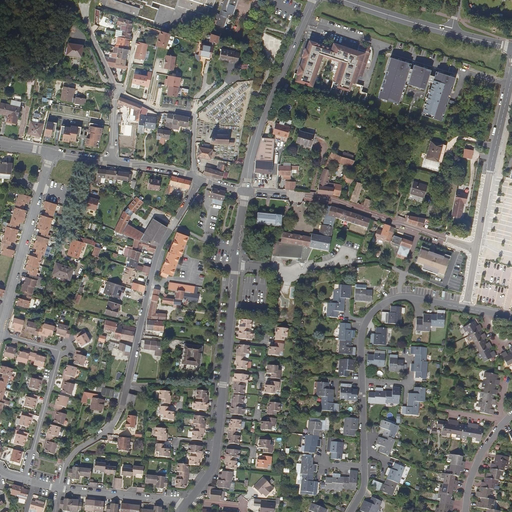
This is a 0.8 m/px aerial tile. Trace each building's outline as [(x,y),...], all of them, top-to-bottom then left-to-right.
[(106,0),(104,6),(155,22),(159,8),(152,6),(153,2),(175,9),(176,5),(206,15),(209,6),(212,7),(214,0),(106,0)] [(224,0),(219,16),(215,14),(213,19),(218,20),(216,24),(224,27),(229,13),(233,14),(237,0),(224,0)] [(132,22),(132,21),(120,17),(117,24),(122,26),(121,30),(123,30),(122,38),(129,39),(131,29),(132,22)] [(166,46),(171,34),(168,33),(164,32),(161,31),(157,43),(166,46)] [(218,43),(220,36),(211,34),(210,42),(218,43)] [(118,37),(117,39),(120,40),(119,48),(128,49),(129,39),(122,38),(121,38),(118,37)] [(137,45),(134,57),(144,60),(148,44),(136,40),(135,45),(137,45)] [(295,74),(293,78),(297,80),(296,83),(312,88),(322,57),(340,63),(330,92),(364,103),(367,94),(361,92),(363,86),(356,84),(359,76),(362,77),(370,53),(368,52),(370,47),(360,43),(357,50),(334,43),(332,48),(309,41),(306,49),(305,48),(302,58),(303,58),(300,66),(299,65),(296,74),(295,74)] [(69,44),(67,54),(81,56),(83,46),(69,44)] [(201,45),(199,55),(211,57),(213,48),(201,45)] [(115,47),(114,52),(127,55),(127,53),(129,53),(130,50),(128,49),(119,48),(116,47),(115,47)] [(222,49),(219,60),(232,62),(233,61),(235,52),(222,49)] [(111,52),(110,57),(116,58),(126,60),(127,55),(114,52),(111,52)] [(174,70),(176,56),(167,55),(166,59),(165,59),(164,64),(165,64),(164,68),(174,70)] [(443,120),(456,76),(436,70),(435,76),(430,74),(431,69),(414,64),(412,69),(410,68),(411,63),(391,57),(379,97),(400,104),(406,83),(430,90),(423,114),(443,120)] [(115,68),(126,69),(127,66),(125,66),(126,60),(116,58),(115,61),(114,61),(113,60),(106,59),(109,66),(115,67),(115,68)] [(136,80),(139,68),(132,66),(129,78),(136,80)] [(28,84),(34,85),(36,76),(30,75),(28,84)] [(180,77),(168,75),(167,79),(167,81),(165,81),(164,85),(179,87),(180,77)] [(134,86),(136,80),(129,78),(127,85),(127,87),(130,88),(130,85),(134,86)] [(168,86),(166,96),(177,97),(178,87),(168,86)] [(63,87),(61,100),(74,102),(74,103),(84,105),(85,99),(75,97),(75,98),(72,98),(73,88),(63,87)] [(135,120),(139,121),(140,111),(143,106),(138,104),(119,97),(117,103),(117,106),(120,107),(122,105),(135,110),(134,113),(136,114),(135,120)] [(20,107),(19,107),(20,102),(11,100),(10,105),(8,115),(6,121),(16,123),(20,107)] [(0,102),(0,112),(8,115),(10,105),(0,102)] [(146,116),(149,109),(143,106),(140,111),(139,121),(137,133),(143,133),(143,128),(154,129),(156,118),(146,116)] [(165,130),(157,129),(157,136),(160,137),(160,139),(160,143),(164,144),(165,139),(163,138),(163,137),(165,137),(169,138),(171,130),(172,123),(174,115),(168,113),(166,122),(165,130)] [(188,126),(190,118),(174,115),(172,123),(181,125),(188,126)] [(29,129),(28,133),(40,136),(42,124),(39,123),(39,119),(32,118),(31,122),(30,121),(29,129)] [(57,123),(47,121),(44,135),(54,138),(57,123)] [(86,145),(99,147),(101,134),(102,124),(89,123),(88,128),(88,132),(87,132),(86,145)] [(272,133),(288,138),(291,127),(275,123),(272,133)] [(70,140),(79,141),(81,127),(71,125),(70,127),(61,126),(59,141),(69,142),(70,140)] [(300,131),(297,142),(311,146),(314,135),(300,131)] [(212,133),(211,144),(234,145),(235,140),(230,140),(231,134),(212,133)] [(275,139),(261,137),(255,160),(254,173),(272,174),(275,139)] [(443,144),(431,141),(426,158),(438,162),(439,156),(443,144)] [(197,156),(214,159),(216,152),(212,151),(212,149),(209,149),(210,145),(203,143),(202,147),(199,147),(197,156)] [(472,150),(465,149),(463,156),(471,158),(472,150)] [(336,161),(345,164),(347,158),(341,156),(332,152),(329,159),(336,161)] [(372,157),(365,168),(368,170),(375,160),(372,157)] [(347,158),(345,164),(351,167),(355,160),(347,158)] [(336,163),(336,161),(329,159),(319,179),(318,193),(332,194),(341,197),(345,198),(345,195),(340,194),(342,185),(329,183),(330,181),(329,180),(330,174),(333,175),(333,172),(328,170),(331,161),(336,163)] [(0,168),(0,177),(9,179),(11,173),(12,163),(3,162),(3,165),(0,164),(0,168)] [(285,165),(279,165),(278,175),(285,175),(293,176),(293,169),(298,169),(299,166),(290,166),(291,163),(285,162),(285,165)] [(205,167),(203,174),(205,175),(222,180),(226,165),(219,163),(217,170),(205,167)] [(104,178),(105,178),(106,170),(97,169),(96,181),(104,182),(104,178)] [(117,171),(106,170),(105,178),(116,179),(117,171)] [(129,173),(117,171),(116,179),(131,181),(132,174),(129,174),(129,173)] [(345,181),(350,183),(354,184),(355,181),(356,177),(348,173),(349,171),(345,171),(343,178),(345,179),(345,181)] [(166,193),(171,195),(174,185),(189,189),(192,181),(171,175),(166,193)] [(161,180),(149,178),(148,188),(159,190),(161,180)] [(286,181),(286,190),(295,191),(296,181),(286,181)] [(414,181),(410,193),(424,197),(427,185),(414,181)] [(356,182),(350,201),(356,203),(361,189),(365,190),(367,185),(356,182)] [(213,188),(210,196),(213,197),(212,203),(222,206),(226,191),(213,188)] [(19,193),(15,204),(24,206),(25,202),(28,203),(30,197),(19,193)] [(466,205),(468,195),(456,193),(452,218),(461,220),(464,205),(466,205)] [(96,210),(98,201),(99,200),(94,198),(83,195),(80,206),(96,210)] [(140,240),(144,234),(127,224),(131,216),(140,205),(147,210),(150,206),(143,202),(137,197),(134,199),(123,211),(114,230),(126,235),(129,236),(136,238),(140,240)] [(366,198),(363,206),(371,209),(372,205),(370,204),(372,200),(366,198)] [(54,215),(57,204),(45,201),(43,208),(46,209),(45,212),(54,215)] [(15,204),(12,214),(24,217),(26,210),(23,209),(24,206),(15,204)] [(320,232),(331,234),(333,227),(335,218),(338,208),(327,205),(323,225),(321,225),(320,232)] [(335,218),(346,222),(349,212),(338,208),(335,218)] [(51,225),(54,215),(45,212),(44,216),(41,215),(39,222),(51,225)] [(346,222),(367,228),(370,219),(349,212),(346,222)] [(257,213),(256,224),(269,225),(281,226),(282,218),(283,217),(281,214),(280,216),(267,214),(257,213)] [(12,214),(9,223),(16,225),(18,226),(19,222),(22,223),(24,217),(12,214)] [(423,228),(426,219),(407,215),(406,219),(405,221),(423,228)] [(153,218),(144,234),(140,240),(144,241),(156,220),(153,218)] [(160,222),(156,220),(144,241),(156,246),(167,227),(160,222)] [(48,235),(51,225),(39,222),(37,228),(40,229),(39,232),(41,233),(48,235)] [(15,229),(16,225),(9,223),(8,223),(4,233),(16,237),(18,230),(15,229)] [(375,238),(384,241),(385,241),(390,226),(384,224),(382,231),(378,230),(375,238)] [(393,232),(394,228),(392,227),(390,226),(385,241),(389,242),(394,243),(394,245),(400,247),(397,257),(408,261),(409,258),(406,257),(409,249),(410,249),(413,243),(393,236),(393,237),(391,237),(392,234),(393,232)] [(14,243),(16,237),(4,233),(2,243),(4,244),(10,245),(11,242),(14,243)] [(47,246),(49,236),(48,235),(41,233),(40,237),(37,236),(35,243),(47,246)] [(330,239),(319,236),(312,235),(311,238),(305,237),(290,233),(288,234),(283,233),(282,242),(313,248),(328,251),(330,239)] [(159,274),(160,274),(166,276),(170,278),(173,270),(169,269),(170,267),(172,268),(173,265),(175,266),(178,258),(179,259),(182,251),(180,250),(181,248),(179,247),(179,245),(184,247),(187,239),(175,234),(167,254),(159,274)] [(85,247),(86,243),(83,242),(73,238),(67,254),(78,258),(82,246),(85,247)] [(148,249),(154,252),(156,246),(144,241),(140,240),(136,238),(133,247),(128,245),(127,247),(140,252),(142,245),(149,247),(148,249)] [(279,257),(298,261),(298,259),(283,257),(281,256),(280,255),(279,253),(278,252),(278,251),(277,250),(278,243),(281,243),(282,242),(278,241),(275,241),(272,256),(279,257)] [(279,253),(280,255),(281,256),(283,257),(298,259),(298,261),(299,262),(300,263),(301,263),(304,264),(305,262),(306,262),(313,248),(282,242),(281,243),(278,243),(277,250),(278,251),(278,252),(279,253)] [(44,255),(47,246),(35,243),(33,249),(36,250),(35,253),(42,255),(44,255)] [(4,244),(1,254),(12,258),(15,250),(11,249),(12,246),(10,245),(4,244)] [(97,256),(100,248),(95,246),(92,254),(93,255),(97,256)] [(437,273),(443,275),(450,257),(444,255),(443,258),(433,255),(431,254),(431,253),(428,251),(429,250),(429,249),(421,246),(415,262),(423,265),(422,267),(437,273)] [(138,259),(140,252),(127,247),(126,247),(124,255),(127,256),(130,257),(138,259)] [(39,265),(42,255),(35,253),(34,252),(33,256),(29,255),(27,262),(39,265)] [(125,263),(124,265),(126,265),(136,269),(143,271),(149,273),(150,267),(144,265),(143,267),(136,265),(138,259),(130,257),(129,260),(127,264),(125,263)] [(36,276),(39,265),(27,262),(25,269),(29,270),(28,274),(30,274),(36,276)] [(56,263),(53,274),(70,279),(73,268),(56,263)] [(133,279),(136,269),(126,265),(122,282),(129,284),(130,278),(133,279)] [(26,277),(24,284),(34,287),(36,287),(38,277),(36,276),(30,274),(29,278),(26,277)] [(124,291),(125,287),(107,281),(105,288),(103,293),(119,298),(122,290),(124,291)] [(133,282),(131,288),(144,292),(145,286),(133,282)] [(170,282),(169,290),(176,291),(190,293),(195,294),(196,287),(170,282)] [(31,297),(34,287),(24,284),(23,284),(21,291),(24,292),(23,295),(31,297)] [(334,284),(333,303),(343,304),(344,298),(349,298),(350,285),(334,284)] [(366,286),(356,285),(355,300),(371,301),(372,291),(365,291),(366,286)] [(155,314),(159,296),(160,292),(154,289),(147,318),(155,319),(155,320),(165,321),(166,314),(159,314),(155,314)] [(183,300),(185,300),(186,296),(189,297),(190,293),(176,291),(175,299),(183,300)] [(167,295),(164,294),(163,297),(162,303),(173,305),(173,302),(174,299),(167,298),(167,295)] [(28,308),(31,297),(23,295),(22,299),(19,298),(17,305),(28,308)] [(116,316),(120,304),(109,301),(105,313),(116,316)] [(343,312),(343,304),(333,303),(328,303),(327,317),(337,318),(338,311),(343,312)] [(385,323),(400,324),(401,307),(391,307),(391,313),(386,312),(385,323)] [(437,316),(431,315),(430,326),(444,327),(445,311),(437,311),(437,316)] [(416,330),(429,331),(430,326),(431,315),(423,315),(423,320),(416,320),(416,330)] [(10,327),(14,328),(13,330),(21,332),(24,321),(13,318),(10,327)] [(239,327),(238,331),(248,332),(248,328),(251,328),(252,320),(241,319),(240,327),(239,327)] [(117,325),(117,323),(106,320),(103,330),(115,332),(113,338),(120,339),(122,330),(121,330),(122,326),(117,325)] [(163,332),(164,322),(147,320),(145,330),(156,331),(156,333),(159,334),(159,332),(163,332)] [(28,332),(37,335),(38,334),(39,328),(35,327),(36,323),(27,321),(24,330),(29,331),(28,332)] [(470,335),(479,330),(482,328),(479,324),(477,326),(475,321),(463,327),(465,332),(467,331),(470,335)] [(38,334),(46,336),(48,336),(48,335),(52,336),(54,326),(44,323),(42,329),(39,328),(38,334)] [(340,323),(339,340),(340,340),(351,341),(351,338),(355,338),(355,331),(350,331),(350,324),(340,323)] [(56,333),(60,335),(60,336),(69,338),(70,331),(67,330),(68,327),(58,324),(56,333)] [(136,328),(124,325),(122,330),(120,339),(132,342),(136,328)] [(275,335),(275,339),(284,340),(285,336),(287,336),(288,328),(277,327),(277,335),(275,335)] [(371,334),(370,345),(385,346),(386,329),(377,328),(376,334),(371,334)] [(78,343),(79,343),(81,346),(90,342),(83,330),(76,334),(74,336),(76,340),(78,343)] [(472,339),(475,344),(484,339),(487,337),(484,333),(482,334),(479,330),(470,335),(468,336),(470,340),(472,339)] [(252,340),(253,332),(248,332),(238,331),(237,331),(237,334),(238,335),(238,338),(252,340)] [(477,348),(479,352),(489,347),(491,346),(489,342),(486,343),(484,339),(475,344),(473,345),(475,349),(477,348)] [(155,355),(161,357),(163,343),(144,340),(143,348),(156,350),(155,355)] [(350,348),(351,341),(340,340),(339,354),(355,355),(355,348),(350,348)] [(108,348),(112,350),(113,347),(118,349),(119,344),(109,341),(109,343),(108,348)] [(121,354),(129,356),(131,347),(119,343),(119,344),(118,349),(113,347),(112,350),(111,354),(120,357),(121,354)] [(276,347),(274,347),(269,346),(268,354),(279,356),(280,351),(283,352),(284,344),(276,343),(276,347)] [(184,344),(182,364),(199,366),(202,347),(184,344)] [(248,354),(249,346),(238,345),(238,352),(236,352),(236,356),(245,357),(245,353),(248,354)] [(16,348),(10,346),(9,348),(6,347),(3,356),(13,359),(16,348)] [(415,355),(415,361),(425,362),(426,348),(411,347),(410,354),(415,355)] [(484,361),(496,355),(494,350),(491,352),(489,347),(479,352),(477,353),(480,358),(482,357),(484,361)] [(75,359),(74,363),(83,366),(85,357),(82,356),(83,352),(76,350),(73,359),(75,359)] [(368,355),(367,365),(384,367),(386,352),(374,350),(374,356),(368,355)] [(33,353),(22,351),(22,352),(18,351),(16,361),(26,364),(27,359),(31,360),(33,353)] [(507,354),(505,352),(501,354),(502,355),(508,365),(511,363),(511,352),(511,351),(507,354)] [(43,367),(45,358),(41,357),(41,356),(33,353),(31,360),(34,361),(33,365),(43,367)] [(398,356),(390,355),(389,370),(402,372),(403,362),(397,361),(398,356)] [(245,361),(245,357),(236,356),(235,361),(237,361),(236,368),(247,370),(247,361),(245,361)] [(355,360),(340,359),(339,377),(349,378),(349,371),(354,371),(355,360)] [(425,379),(426,362),(425,362),(415,361),(414,364),(411,364),(410,371),(415,372),(415,378),(425,379)] [(67,365),(65,369),(64,369),(62,378),(63,378),(69,380),(70,376),(73,377),(76,368),(67,365)] [(266,373),(271,373),(273,374),(272,378),(280,379),(281,370),(277,370),(278,366),(267,365),(266,373)] [(0,374),(2,375),(1,378),(7,379),(10,380),(12,369),(11,369),(1,366),(0,368),(0,374)] [(232,377),(232,381),(233,381),(242,382),(247,382),(248,375),(234,373),(233,377),(232,377)] [(499,386),(499,385),(500,381),(497,380),(498,376),(485,373),(484,378),(486,379),(485,383),(496,385),(499,386)] [(42,383),(43,378),(36,376),(35,379),(31,378),(29,388),(38,391),(39,386),(40,383),(42,383)] [(74,385),(68,383),(69,380),(63,378),(60,388),(62,389),(61,392),(71,395),(74,385)] [(242,386),(242,382),(233,381),(233,385),(234,385),(233,393),(234,393),(241,394),(244,394),(245,386),(242,386)] [(271,386),(270,386),(265,385),(264,393),(275,394),(275,390),(279,390),(279,382),(272,381),(271,386)] [(318,382),(317,396),(322,396),(332,397),(333,390),(327,389),(328,383),(318,382)] [(485,388),(484,393),(494,395),(497,395),(498,390),(495,390),(496,385),(485,383),(483,383),(482,387),(485,388)] [(356,400),(357,391),(351,390),(352,385),(341,384),(340,399),(356,400)] [(113,397),(114,391),(114,390),(102,387),(100,395),(103,396),(113,397)] [(409,393),(408,401),(418,402),(423,402),(425,388),(414,387),(414,394),(409,393)] [(383,388),(375,388),(375,389),(374,393),(368,393),(368,403),(385,404),(385,403),(386,393),(383,392),(383,388)] [(392,393),(386,393),(385,403),(398,404),(400,388),(392,388),(392,393)] [(198,398),(197,402),(207,403),(207,399),(206,399),(207,391),(196,390),(195,398),(198,398)] [(161,399),(160,403),(169,404),(170,400),(169,400),(170,392),(159,391),(158,398),(161,399)] [(103,400),(103,396),(100,395),(84,392),(81,401),(86,403),(87,397),(93,398),(91,409),(102,411),(104,400),(103,400)] [(483,397),(482,403),(493,405),(495,405),(496,400),(494,400),(494,395),(484,393),(481,392),(480,397),(483,397)] [(33,409),(34,405),(35,401),(37,402),(38,396),(31,394),(30,398),(27,397),(24,406),(33,409)] [(127,403),(126,404),(133,406),(136,396),(129,394),(127,403)] [(241,395),(234,395),(233,394),(232,402),(231,402),(230,406),(240,407),(240,403),(243,403),(244,396),(241,395)] [(59,395),(57,403),(55,403),(54,408),(55,409),(59,410),(61,410),(62,407),(67,408),(69,398),(59,395)] [(332,404),(332,397),(322,396),(321,410),(337,411),(337,404),(332,404)] [(208,407),(208,403),(207,403),(197,402),(193,401),(192,409),(206,411),(206,407),(208,407)] [(417,415),(418,402),(408,401),(407,407),(402,407),(401,414),(417,415)] [(268,409),(267,414),(276,415),(277,411),(279,411),(280,403),(270,402),(269,409),(268,409)] [(480,413),(493,415),(494,410),(492,409),(493,405),(482,403),(479,402),(479,407),(481,407),(480,413)] [(244,415),(245,408),(240,407),(230,406),(229,406),(229,410),(230,410),(230,414),(244,415)] [(167,412),(168,407),(160,407),(159,415),(163,415),(162,419),(173,421),(174,412),(169,412),(167,412)] [(55,409),(53,418),(55,418),(54,423),(64,426),(67,415),(59,413),(59,410),(55,409)] [(28,428),(29,423),(30,420),(31,420),(33,415),(23,412),(19,425),(28,428)] [(203,424),(204,417),(194,415),(193,424),(195,424),(195,427),(204,429),(205,425),(203,424)] [(126,422),(125,427),(134,428),(136,416),(128,416),(127,422),(126,422)] [(267,422),(266,422),(261,421),(261,429),(271,430),(272,426),(275,426),(276,418),(268,417),(267,422)] [(346,418),(345,435),(355,436),(356,430),(357,430),(358,419),(346,418)] [(228,427),(228,431),(237,432),(238,428),(240,428),(241,420),(230,419),(230,427),(228,427)] [(447,433),(452,433),(454,421),(450,420),(449,420),(449,422),(444,421),(438,420),(437,425),(443,426),(441,434),(446,435),(447,433)] [(386,430),(384,436),(394,440),(398,427),(384,421),(381,428),(386,430)] [(459,424),(459,421),(454,421),(452,433),(457,434),(456,437),(461,438),(463,425),(459,424)] [(309,422),(307,436),(317,437),(318,430),(323,431),(324,423),(309,422)] [(469,426),(463,425),(461,438),(466,439),(466,436),(471,437),(474,424),(469,424),(469,426)] [(479,425),(474,424),(471,437),(477,438),(476,440),(481,441),(483,428),(478,427),(479,425)] [(51,425),(50,429),(48,429),(46,438),(53,440),(54,436),(58,437),(60,427),(51,425)] [(204,433),(204,429),(195,427),(194,432),(192,432),(191,439),(202,440),(202,433),(204,433)] [(157,437),(156,440),(166,441),(166,437),(165,437),(166,429),(155,428),(154,436),(157,437)] [(21,431),(15,430),(14,434),(16,434),(14,444),(23,446),(24,442),(25,439),(26,439),(28,433),(21,431)] [(229,436),(228,443),(238,444),(239,436),(237,436),(237,432),(228,431),(227,435),(229,436)] [(317,440),(317,437),(307,436),(306,435),(304,452),(314,453),(315,447),(320,448),(321,440),(317,440)] [(388,456),(395,440),(394,440),(384,436),(383,439),(379,437),(376,444),(381,446),(379,452),(388,456)] [(52,443),(53,440),(46,438),(43,448),(45,449),(44,452),(54,455),(56,444),(52,443)] [(119,443),(118,451),(128,452),(130,439),(118,438),(118,442),(119,443)] [(259,447),(263,448),(265,448),(264,452),(272,453),(273,445),(269,445),(270,441),(259,440),(259,447)] [(332,453),(331,459),(341,460),(343,443),(328,441),(327,452),(332,453)] [(164,449),(164,445),(156,444),(155,452),(159,453),(158,457),(169,458),(170,450),(165,449),(164,449)] [(188,446),(187,452),(192,453),(201,454),(203,454),(203,451),(202,451),(202,447),(188,446)] [(224,453),(224,456),(225,456),(235,457),(239,458),(240,451),(226,449),(226,453),(224,453)] [(20,464),(23,453),(14,450),(10,462),(20,464)] [(201,459),(201,454),(192,453),(192,457),(189,457),(188,465),(199,466),(200,459),(201,459)] [(451,459),(450,464),(463,467),(464,462),(462,461),(463,456),(458,456),(449,454),(449,459),(451,459)] [(492,464),(491,464),(490,468),(490,469),(502,471),(503,466),(506,467),(508,456),(496,454),(494,459),(493,459),(492,464)] [(226,461),(225,468),(236,469),(237,462),(234,462),(235,457),(225,456),(225,461),(226,461)] [(263,460),(262,460),(257,460),(256,468),(270,469),(272,457),(264,456),(263,460)] [(302,457),(301,474),(303,475),(312,476),(312,473),(316,473),(317,465),(311,465),(312,458),(302,457)] [(94,469),(100,470),(105,471),(105,466),(105,464),(95,462),(94,469)] [(187,472),(188,465),(177,463),(177,471),(179,472),(179,476),(188,476),(188,472),(187,472)] [(388,476),(387,479),(397,483),(398,483),(404,467),(395,464),(393,470),(388,468),(385,475),(388,476)] [(447,469),(446,474),(456,476),(459,476),(460,471),(462,472),(463,467),(450,464),(449,469),(447,469)] [(115,467),(105,466),(105,471),(105,473),(104,473),(115,474),(115,467)] [(132,473),(135,474),(143,475),(143,467),(133,466),(133,469),(132,473)] [(68,472),(68,477),(71,477),(71,479),(79,480),(79,475),(80,468),(72,467),(72,469),(68,469),(68,472)] [(91,469),(83,468),(80,468),(79,475),(90,476),(91,469)] [(121,475),(132,476),(132,473),(133,469),(122,468),(121,475)] [(489,473),(486,473),(485,478),(498,480),(499,475),(501,476),(502,471),(490,469),(489,473)] [(222,471),(221,475),(221,477),(218,476),(218,480),(230,482),(231,482),(232,472),(222,471)] [(356,490),(358,472),(350,471),(349,479),(343,478),(342,488),(356,490)] [(156,488),(163,489),(163,487),(164,487),(167,487),(168,475),(157,473),(157,476),(156,484),(156,488)] [(325,488),(342,490),(342,488),(343,478),(340,478),(340,474),(333,473),(332,479),(326,478),(325,488)] [(444,479),(443,484),(456,486),(457,481),(455,481),(456,476),(446,474),(443,474),(442,478),(444,479)] [(145,483),(156,484),(157,476),(154,476),(146,475),(145,483)] [(312,482),(312,476),(303,475),(302,481),(301,492),(316,493),(317,482),(312,482)] [(187,480),(188,476),(179,476),(178,479),(176,479),(175,487),(185,488),(186,480),(187,480)] [(261,491),(263,493),(266,497),(274,490),(270,486),(271,485),(264,477),(254,487),(260,492),(261,491)] [(497,485),(498,480),(485,478),(484,482),(481,482),(480,487),(493,489),(494,484),(497,485)] [(391,496),(397,483),(387,479),(385,485),(380,483),(377,490),(391,496)] [(229,489),(230,482),(218,480),(217,488),(229,489)] [(440,489),(439,494),(453,496),(453,491),(455,491),(456,486),(443,484),(442,489),(440,489)] [(29,490),(23,489),(21,488),(21,487),(13,485),(10,494),(19,496),(18,497),(26,500),(29,490)] [(476,497),(480,497),(488,499),(489,494),(492,495),(493,490),(480,487),(479,492),(476,492),(476,497)] [(210,494),(210,496),(209,500),(220,501),(221,491),(215,491),(207,490),(207,493),(210,494)] [(441,499),(440,504),(453,506),(454,501),(452,501),(453,496),(439,494),(438,498),(441,499)] [(89,497),(89,500),(85,500),(84,510),(94,511),(95,498),(91,497),(89,497)] [(476,507),(486,509),(489,509),(490,505),(492,505),(493,500),(488,499),(480,497),(479,503),(478,502),(477,506),(476,506),(476,507)] [(62,510),(70,511),(71,499),(64,498),(63,498),(63,500),(60,500),(60,508),(63,508),(62,510)] [(104,502),(100,502),(98,501),(98,498),(95,498),(94,511),(102,511),(104,502)] [(365,502),(360,511),(362,511),(376,511),(381,502),(372,498),(370,504),(365,502)] [(77,511),(77,510),(81,510),(82,502),(78,502),(78,500),(71,499),(70,511),(76,511),(77,511)] [(42,511),(45,503),(37,501),(36,503),(35,502),(31,501),(29,508),(37,510),(37,511),(38,511),(42,511)] [(126,504),(124,504),(121,504),(119,511),(129,511),(131,502),(127,501),(126,504)] [(134,505),(134,502),(131,502),(129,511),(142,511),(142,509),(143,506),(136,505),(134,505)] [(259,511),(273,511),(274,504),(261,503),(254,502),(253,506),(260,507),(260,511),(259,511)] [(117,511),(118,504),(110,503),(110,506),(107,505),(106,511),(117,511)] [(313,511),(325,511),(327,509),(312,503),(309,510),(313,511)]
